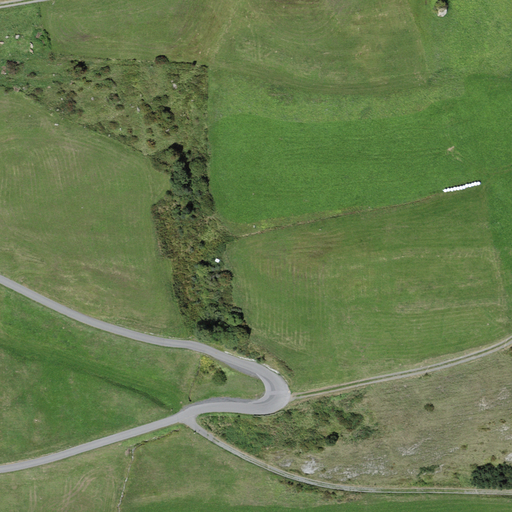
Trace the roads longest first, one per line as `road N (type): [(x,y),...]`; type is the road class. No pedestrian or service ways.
road 1 (unclassified): [(0,277),(102,324),(202,346),(275,378),(281,394),(274,403),(185,414)]
road 2 (residential): [(511,491),(307,480),(244,455),(185,414)]
road 3 (track): [(279,398),(462,358),(511,338)]
road 4 (unclassified): [(185,414),(0,467)]
